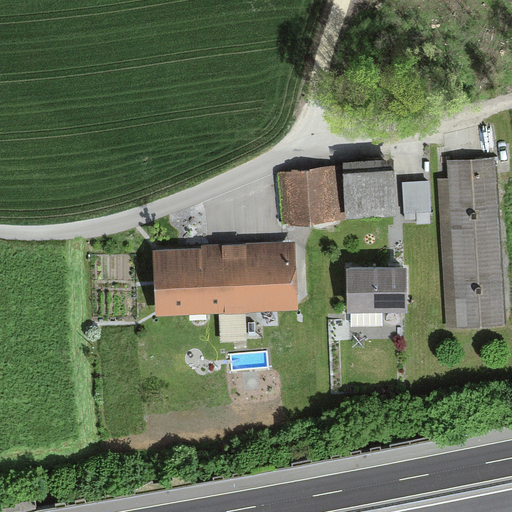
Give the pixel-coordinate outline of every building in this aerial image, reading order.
[(448,181),(436,182),(446,328),(505,324),(494,158),(447,161),(448,181)] [(343,223),(338,167),(276,172),(282,229),(343,223)] [(395,215),(394,168),(344,170),(345,216),(395,215)] [(427,183),(403,183),(403,214),(428,213),(427,183)] [(293,256),(293,244),(154,248),(156,313),(297,308),(296,299),(308,299),(306,255),(293,256)] [(408,309),(408,265),(347,266),(348,310),(408,309)] [(234,351),(235,365),(269,363),(268,349),(234,351)]
